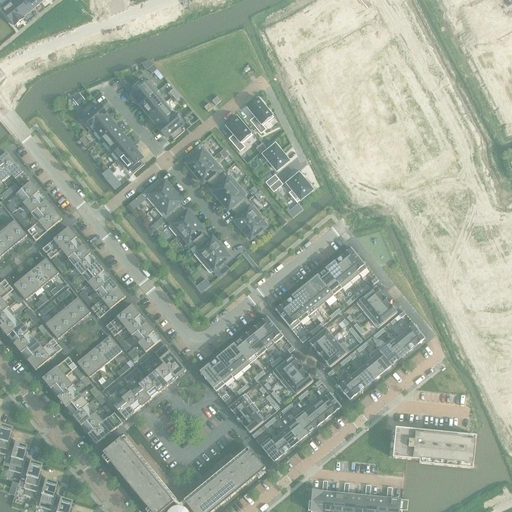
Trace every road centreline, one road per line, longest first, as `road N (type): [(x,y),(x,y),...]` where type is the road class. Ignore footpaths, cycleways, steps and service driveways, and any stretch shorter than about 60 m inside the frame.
road 1 (residential): [(165,160),(262,80),(304,161)]
road 2 (unclassified): [(0,74),(30,54),(171,0)]
road 3 (residential): [(145,285),(19,385)]
road 4 (residential): [(441,351),(342,226)]
road 5 (residential): [(360,420),(258,298)]
road 6 (residential): [(258,298),(196,346),(145,285)]
road 7 (residential): [(81,208),(0,108)]
road 8 (residential): [(143,412),(167,392),(189,418),(212,398),(232,422)]
road 9 (residential): [(143,412),(185,462),(232,422)]
